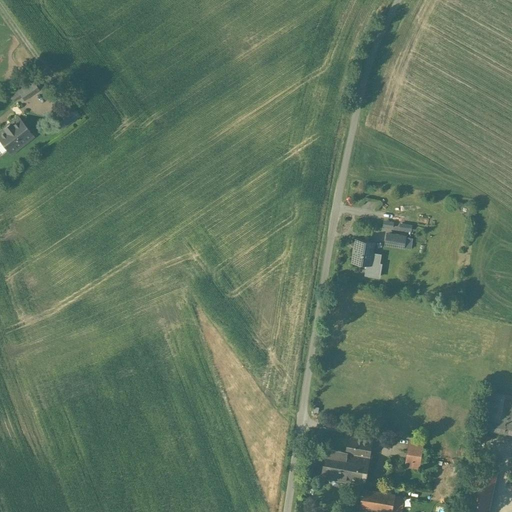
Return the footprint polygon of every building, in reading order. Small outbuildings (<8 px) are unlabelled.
[(31,79),(16,89),(21,95),(23,99),(38,89),(31,79)] [(16,89),(9,94),(14,100),(21,95),(16,89)] [(62,130),(81,115),(73,104),(54,119),(62,130)] [(17,118),(0,131),(0,138),(11,152),(32,136),(17,118)] [(405,237),(387,234),(386,244),(403,247),(405,237)] [(374,242),(356,239),(352,261),(370,264),(374,242)] [(511,396),(494,393),(491,410),(511,413),(511,396)] [(511,413),(491,410),(487,430),(511,433),(511,413)] [(369,447),(347,444),(346,452),(342,479),(363,482),(365,483),(369,455),(369,447)] [(421,447),(410,445),(407,461),(418,463),(420,453),(421,447)] [(346,452),(328,450),(328,449),(326,449),(322,476),(324,476),(342,479),(346,452)] [(498,469),(475,464),(467,504),(468,504),(486,508),(489,509),(498,469)] [(399,511),(402,496),(363,489),(360,509),(372,511),(378,511),(399,511)]
